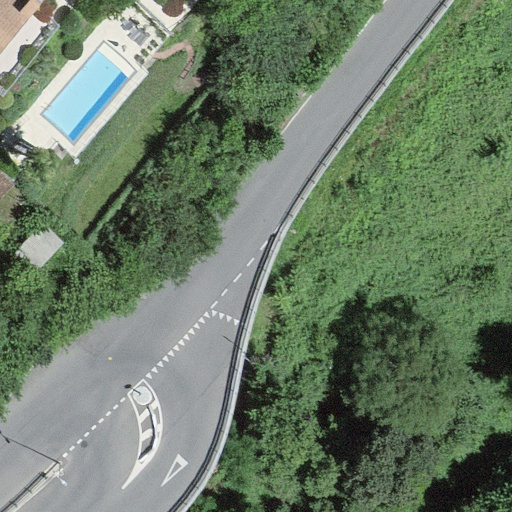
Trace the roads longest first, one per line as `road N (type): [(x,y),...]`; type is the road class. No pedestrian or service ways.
road 1 (residential): [(104,357),(405,0)]
road 2 (tertiary): [(80,511),(115,491),(140,410),(104,357)]
road 3 (tertiary): [(104,357),(28,411),(0,451)]
